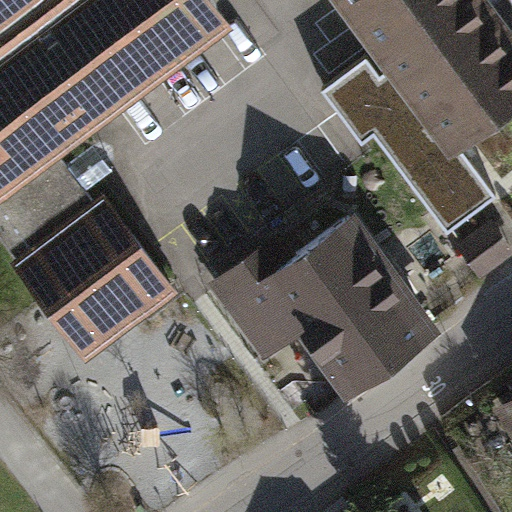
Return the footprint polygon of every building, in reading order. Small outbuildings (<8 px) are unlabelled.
[(0,0),(0,235),(85,349),(174,283),(108,195),(98,202),(85,184),(90,180),(75,160),(70,164),(54,143),(166,61),(123,3),(126,0),(0,0)] [(227,16),(215,0),(126,0),(123,3),(166,61),(227,16)] [(511,31),(488,0),(349,0),(394,60),(379,71),(365,52),(322,84),(361,137),(373,128),(447,227),(494,192),(456,141),(511,98),(511,31)] [(258,244),(216,273),(256,328),(280,311),(293,329),(304,321),(352,388),(433,330),(348,213),(274,266),(258,244)] [(505,253),(486,227),(462,245),(481,270),(505,253)]
